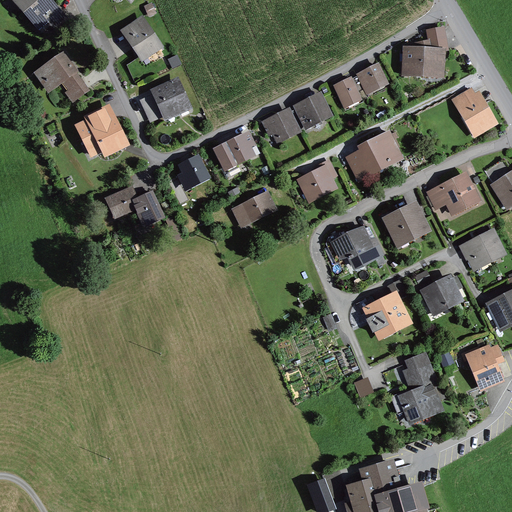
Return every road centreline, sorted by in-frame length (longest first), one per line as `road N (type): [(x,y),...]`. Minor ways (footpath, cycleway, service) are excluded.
road 1 (residential): [(451,6),(273,108),(160,158),(147,148),(77,0)]
road 2 (residential): [(336,304),(322,270),(321,238),(340,221),(511,143)]
road 3 (residential): [(296,172),(490,71)]
road 4 (residential): [(451,254),(336,304)]
